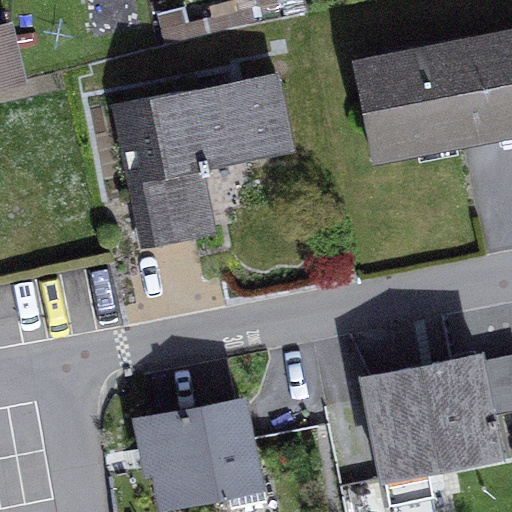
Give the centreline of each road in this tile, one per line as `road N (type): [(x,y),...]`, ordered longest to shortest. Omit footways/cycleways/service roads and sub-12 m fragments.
road 1 (residential): [(67,362),(511,277)]
road 2 (residential): [(67,362),(88,511)]
